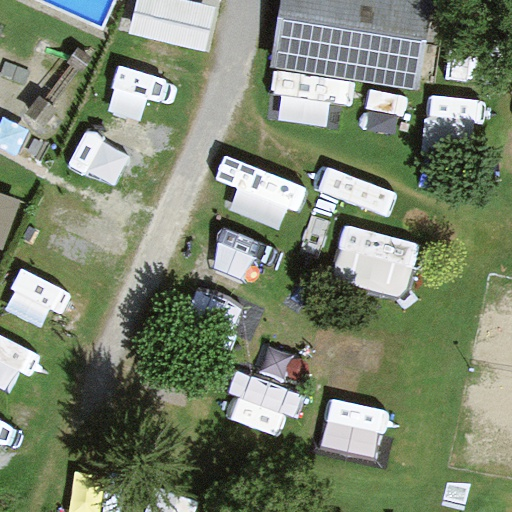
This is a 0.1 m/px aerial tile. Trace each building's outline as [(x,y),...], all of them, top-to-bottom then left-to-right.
[(57,0),(111,25),(123,0),(57,0)] [(140,0),(134,33),(215,47),(223,0),(140,0)] [(288,0),(274,86),(336,97),(339,74),(425,89),(440,0),(288,0)] [(428,154),(476,159),(483,94),(435,89),(428,154)] [(0,190),(0,244),(6,247),(25,201),(0,190)] [(368,237),(365,273),(424,278),(427,242),(368,237)] [(0,330),(0,384),(33,397),(50,348),(0,330)]
